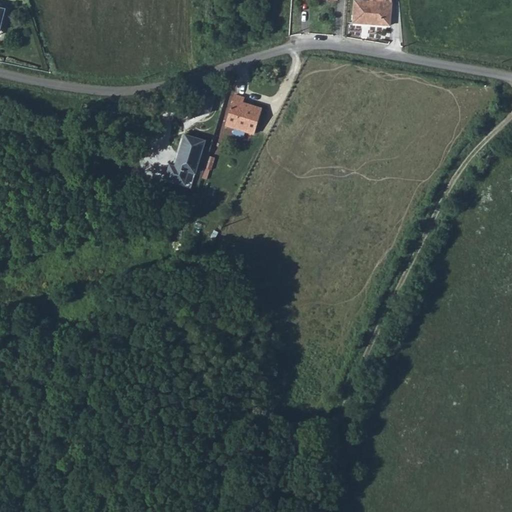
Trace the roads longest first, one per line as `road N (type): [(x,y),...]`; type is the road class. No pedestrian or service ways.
road 1 (unclassified): [(511,77),(310,46),(132,93),(0,73)]
road 2 (track): [(307,511),(341,404),(427,227),(460,168),(511,115)]
